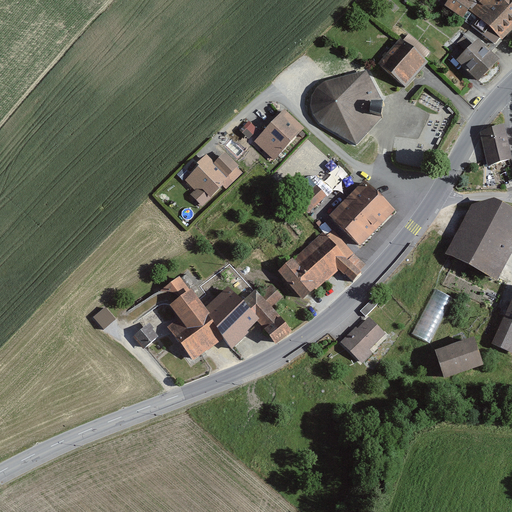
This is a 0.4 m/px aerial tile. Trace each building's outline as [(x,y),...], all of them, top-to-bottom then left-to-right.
[(463,0),(444,0),(441,6),(458,18),(469,4),(463,0)] [(511,0),(475,0),(468,8),(479,18),(472,26),(491,43),(495,38),(498,40),(511,25),(511,0)] [(396,39),(376,63),(402,86),(423,62),(396,39)] [(478,46),(459,65),(478,83),(496,65),(478,46)] [(316,125),(353,146),(381,119),(382,101),(364,67),(325,81),(314,87),(310,97),(309,104),(312,115),(316,125)] [(301,132),(284,116),(258,143),(275,159),(301,132)] [(240,129),(249,137),(258,128),(250,120),(240,129)] [(503,131),(483,135),(490,167),(510,162),(503,131)] [(204,154),(180,177),(192,190),(189,193),(200,203),(227,177),(204,154)] [(333,160),(323,172),(337,183),(346,171),(333,160)] [(365,188),(333,219),(360,246),(391,214),(365,188)] [(316,189),(300,205),(308,213),(324,198),(316,189)] [(511,217),(493,208),(474,210),(449,257),(498,281),(511,252),(511,217)] [(320,230),(275,270),(297,299),(336,271),(346,281),(362,264),(331,229),(324,235),(320,230)] [(269,280),(240,303),(244,308),(257,298),(266,308),(281,296),(269,280)] [(185,290),(164,306),(174,318),(165,326),(190,361),(221,340),(230,346),(253,319),(244,308),(240,303),(224,287),(200,308),(185,290)] [(435,292),(414,334),(428,341),(450,300),(435,292)] [(257,298),(244,308),(253,319),(273,341),(286,330),(266,308),(257,298)] [(106,305),(94,316),(105,329),(117,318),(106,305)] [(511,306),(495,347),(510,353),(511,347),(511,306)] [(365,316),(340,341),(358,359),(383,334),(365,316)] [(147,323),(131,335),(140,348),(157,336),(147,323)] [(473,346),(437,357),(445,381),(481,370),(473,346)]
